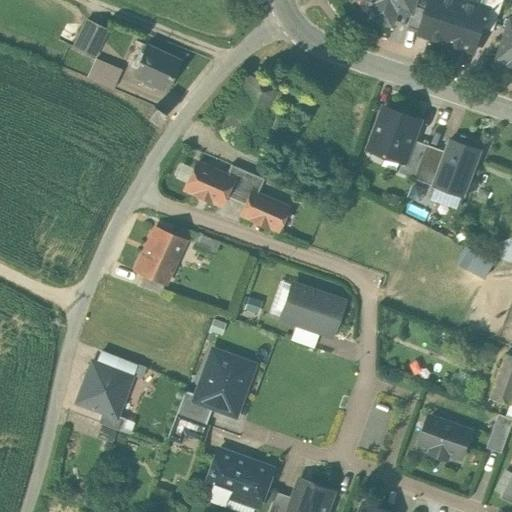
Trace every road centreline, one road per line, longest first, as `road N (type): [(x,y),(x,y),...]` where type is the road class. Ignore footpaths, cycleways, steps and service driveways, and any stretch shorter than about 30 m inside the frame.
road 1 (residential): [(366,383),(369,301),(347,271),(132,196)]
road 2 (residential): [(24,511),(77,304),(132,196)]
road 3 (secondary): [(511,109),(335,53),(287,17)]
road 4 (residential): [(132,196),(201,88),(287,17)]
road 5 (residential): [(385,472),(410,398),(366,383)]
